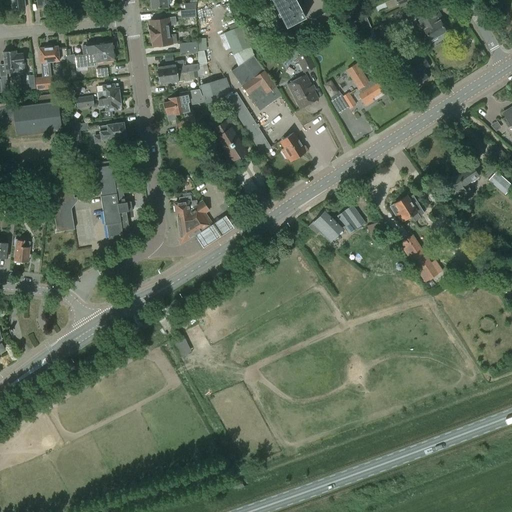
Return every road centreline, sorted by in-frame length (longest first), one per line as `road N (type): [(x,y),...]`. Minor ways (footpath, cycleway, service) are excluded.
road 1 (residential): [(65,295),(140,253),(158,232),(131,19)]
road 2 (primary): [(248,511),(511,415)]
road 3 (tertiary): [(307,197),(94,330)]
road 4 (tertiary): [(307,197),(506,68)]
road 5 (residential): [(0,34),(131,19)]
